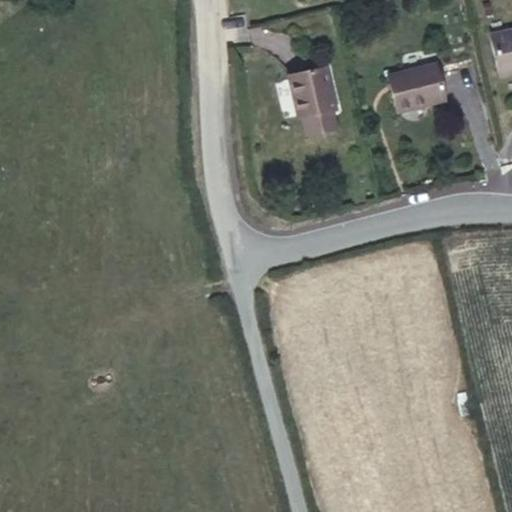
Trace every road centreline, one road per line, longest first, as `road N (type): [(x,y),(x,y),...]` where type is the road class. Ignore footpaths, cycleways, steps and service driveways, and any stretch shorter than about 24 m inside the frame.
road 1 (residential): [(230,258),(452,203),(511,207)]
road 2 (residential): [(294,511),(230,258)]
road 3 (residential): [(230,258),(212,170),(204,0)]
